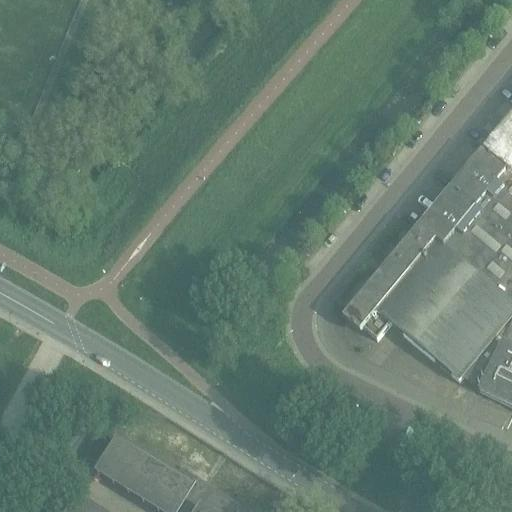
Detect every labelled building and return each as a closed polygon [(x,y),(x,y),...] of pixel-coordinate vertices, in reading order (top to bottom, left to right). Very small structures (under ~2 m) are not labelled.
[(511,120),(485,154),(511,176),(511,120)] [(511,242),(511,176),(485,154),(452,193),(511,242)] [(511,242),(452,193),(421,231),(482,282),(511,245),(511,242)] [(511,322),(511,307),(482,282),(421,231),(345,323),(361,336),(364,332),(378,343),(391,328),(459,384),(462,380),(511,322)] [(480,394),(511,328),(511,322),(462,380),(480,394)] [(511,328),(480,394),(511,409),(511,328)] [(97,476),(155,511),(90,511),(79,505),(74,511),(243,511),(182,474),(179,479),(118,441),(97,476)]
